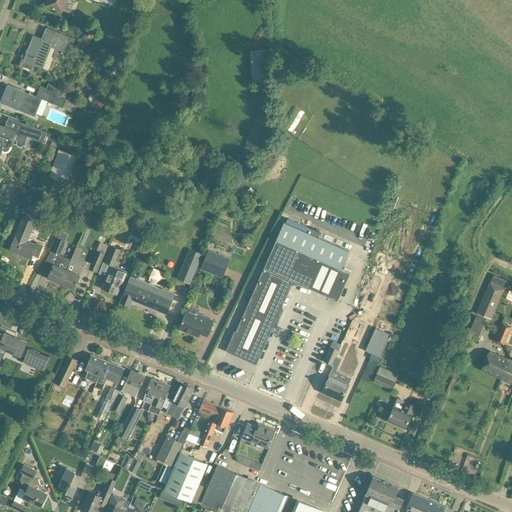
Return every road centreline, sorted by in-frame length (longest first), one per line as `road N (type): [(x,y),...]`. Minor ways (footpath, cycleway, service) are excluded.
road 1 (tertiary): [(362,442),(0,290)]
road 2 (tertiary): [(511,508),(362,442)]
